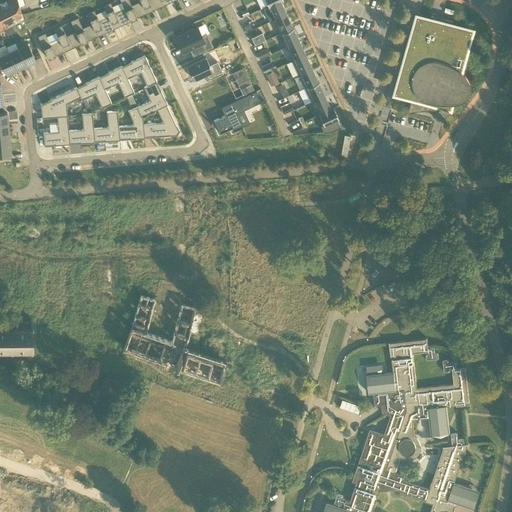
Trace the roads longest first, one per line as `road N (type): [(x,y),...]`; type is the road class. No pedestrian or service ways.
road 1 (residential): [(500,511),(509,405),(450,157)]
road 2 (residential): [(277,511),(373,165)]
road 3 (residential): [(153,34),(195,126),(195,147),(33,166)]
road 4 (residential): [(33,166),(30,90),(153,34)]
road 5 (residential): [(178,181),(373,165)]
road 6 (residential): [(450,157),(499,77),(505,58),(496,12)]
road 7 (residential): [(159,330),(175,267),(178,181)]
road 8 (residential): [(36,196),(178,181)]
road 9 (residential): [(117,511),(110,502),(0,463)]
